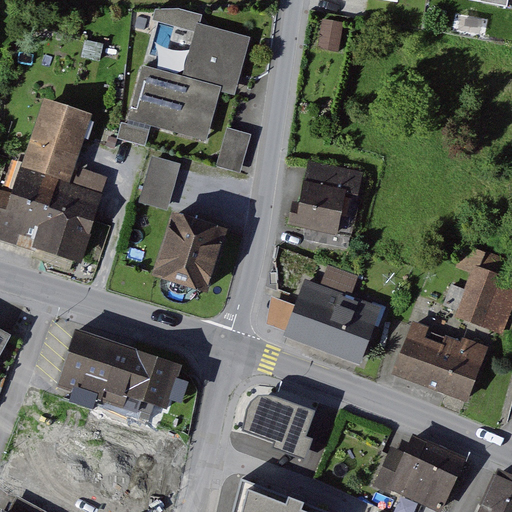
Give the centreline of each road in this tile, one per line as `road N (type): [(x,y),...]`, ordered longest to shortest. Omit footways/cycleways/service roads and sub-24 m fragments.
road 1 (residential): [(292,0),(254,256),(227,346)]
road 2 (residential): [(511,453),(227,346)]
road 3 (residential): [(227,346),(53,288)]
road 4 (residential): [(53,288),(0,449)]
road 5 (residential): [(227,346),(191,511)]
